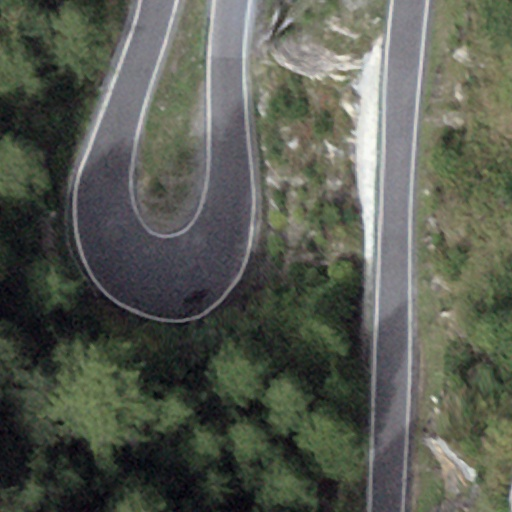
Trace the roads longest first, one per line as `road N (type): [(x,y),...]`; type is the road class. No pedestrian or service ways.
road 1 (secondary): [(233,0),(233,197),(225,239),(196,279),(173,287),(122,268),(103,240),(98,208),(158,0)]
road 2 (secondary): [(387,511),(412,0)]
